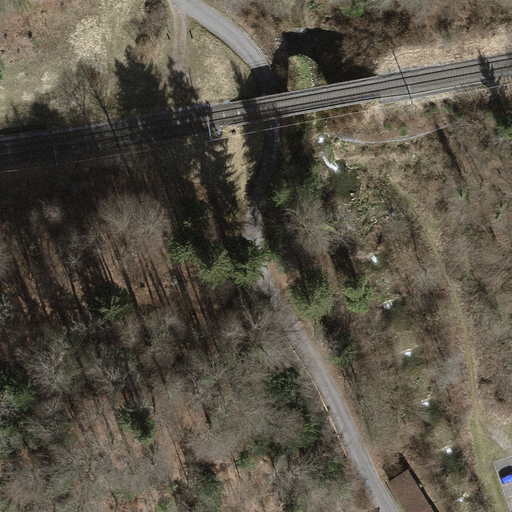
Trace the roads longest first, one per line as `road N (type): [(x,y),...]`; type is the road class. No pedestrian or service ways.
road 1 (residential): [(185,0),(241,44),(264,77),(275,133),(261,207),(264,283),(394,511)]
road 2 (track): [(274,300),(72,347),(0,350)]
road 3 (track): [(511,442),(490,431),(469,401),(459,318),(404,211)]
